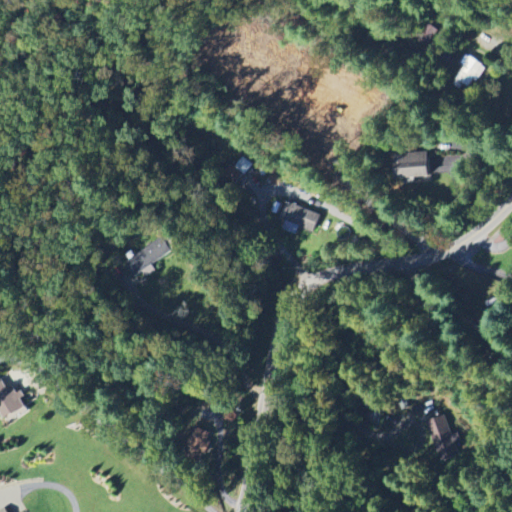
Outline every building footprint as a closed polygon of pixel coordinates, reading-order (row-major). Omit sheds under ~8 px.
[(457,80),(469,88),(474,79),(478,82),(487,68),(470,58),(457,80)] [(402,166),(396,166),(396,180),(430,179),(429,154),(401,155),(402,166)] [(315,232),(321,215),(287,203),(281,221),(315,232)] [(142,259),(151,270),(174,251),(162,237),(141,255),(143,258),(142,259)] [(0,411),(7,421),(27,406),(12,387),(8,389),(0,377),(0,411)] [(442,465),(460,454),(455,446),(462,442),(457,433),(452,437),(439,414),(419,426),(442,465)] [(0,509),(8,506),(4,499),(4,496),(0,488),(0,511),(7,511),(0,511),(0,509)]
